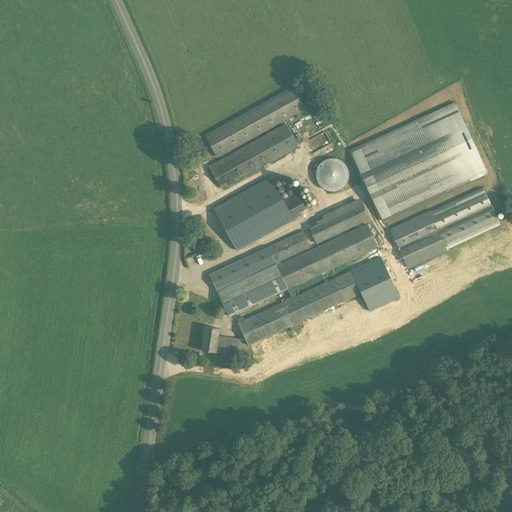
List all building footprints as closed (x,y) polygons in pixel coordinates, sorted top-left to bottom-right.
[(204,135),(217,157),(306,108),(294,86),(204,135)] [(455,103),(350,151),(382,222),(487,174),(455,103)] [(209,166),(222,190),(299,147),(286,124),(209,166)] [(243,146),(261,136),(260,134),(242,144),(243,146)] [(348,176),(347,172),(347,170),(345,168),(343,165),(341,163),(338,162),(335,161),(333,161),(330,161),(327,162),(325,164),(323,166),(321,168),(320,170),(319,173),(319,176),(319,178),(320,181),(321,183),(322,185),(324,187),(327,189),(329,190),(332,190),(335,190),(338,189),(341,188),(343,187),(345,184),(347,181),(347,179),(348,176)] [(271,178),(214,209),(237,251),(294,219),(288,209),(271,178)] [(430,210),(390,229),(408,269),(449,250),(501,226),(483,186),(430,210)] [(361,199),(322,214),(324,218),(308,224),(315,241),(370,221),(361,199)] [(297,204),(288,209),(294,219),(300,216),(298,212),(297,210),(299,209),(297,204)] [(247,257),(209,274),(217,291),(229,317),(263,301),(288,290),(291,298),(244,320),(243,316),(237,319),(238,322),(237,323),(248,346),(362,293),(368,307),(370,311),(400,297),(396,289),(382,257),(352,270),(299,295),(295,296),(293,293),(296,291),(294,287),(378,247),(367,224),(281,264),(280,261),(311,247),(303,231),(247,257)] [(186,257),(188,266),(205,262),(202,252),(186,257)] [(202,350),(216,352),(224,353),(224,349),(237,350),(239,339),(218,336),(219,328),(205,326),(202,350)]
